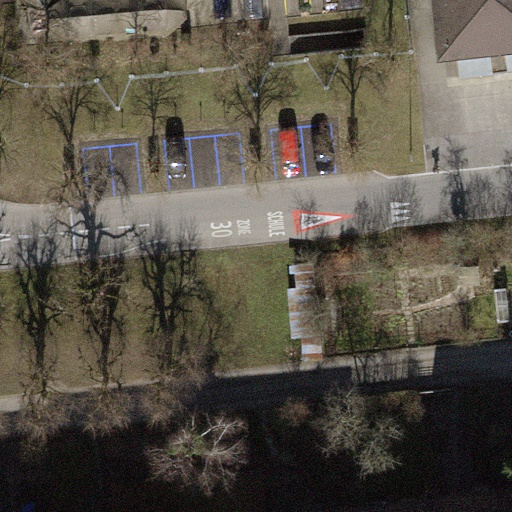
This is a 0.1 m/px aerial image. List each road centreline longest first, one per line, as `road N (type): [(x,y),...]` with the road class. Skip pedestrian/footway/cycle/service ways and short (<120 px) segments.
road 1 (residential): [(0,414),(511,362)]
road 2 (tertiary): [(511,188),(0,238)]
